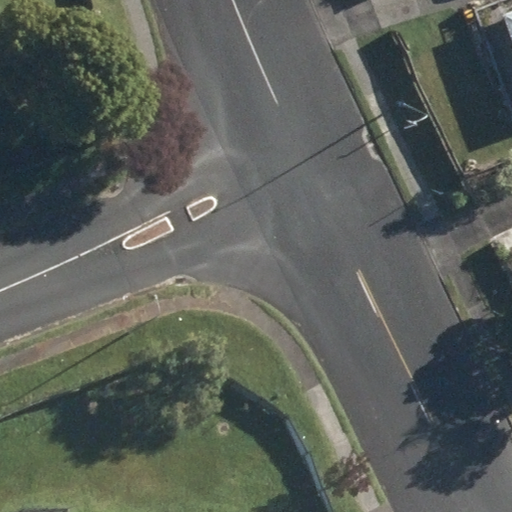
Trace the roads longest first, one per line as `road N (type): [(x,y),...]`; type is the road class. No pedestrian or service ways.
road 1 (residential): [(296,154),(466,511)]
road 2 (residential): [(296,154),(0,285)]
road 3 (residential): [(234,0),(296,154)]
